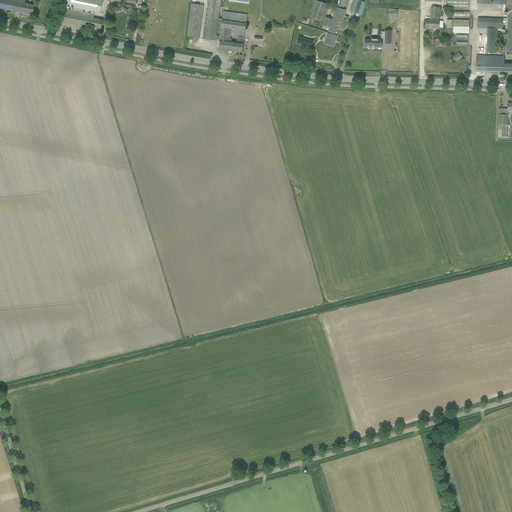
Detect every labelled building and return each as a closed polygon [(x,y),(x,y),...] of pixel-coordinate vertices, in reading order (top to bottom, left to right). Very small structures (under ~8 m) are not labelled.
[(0,0),(0,8),(32,15),(34,5),(23,3),(24,0),(0,0)] [(67,0),(66,6),(73,8),(83,10),(85,10),(89,11),(100,13),(102,0),(67,0)] [(208,0),(203,39),(215,41),(216,39),(220,40),(218,49),(242,53),(244,43),(244,38),(238,37),(237,42),(232,41),(232,39),(229,39),(229,37),(227,37),(229,29),(237,30),(236,36),(244,37),(247,17),(223,14),(222,19),(219,18),(221,0),(208,0)] [(328,33),(337,36),(345,10),(343,10),(346,0),(338,0),(336,7),(332,20),(326,18),(323,26),(330,28),(328,33)] [(358,17),(359,14),(361,15),(365,2),(358,0),(354,0),(351,12),(356,14),(355,16),(358,17)] [(507,16),(507,54),(511,54),(511,0),(477,0),(477,4),(505,4),(505,16),(507,16)] [(317,1),(311,17),(321,20),(326,4),(317,1)] [(199,38),(200,34),(204,5),(192,4),(187,37),(199,38)] [(438,27),(438,22),(438,18),(439,18),(439,7),(431,6),(431,20),(426,20),(426,27),(438,27)] [(83,12),(83,10),(73,8),(73,10),(65,9),(62,21),(101,29),(102,20),(93,18),(94,14),(94,12),(91,12),(91,14),(88,13),(89,11),(85,10),(85,13),(83,12)] [(497,36),(497,31),(498,29),(503,29),(503,19),(478,18),(478,28),(488,28),(488,36),(497,36)] [(453,34),(468,34),(469,34),(469,21),(454,20),(452,20),(451,29),(451,33),(453,33),(453,34)] [(385,40),(381,40),(379,39),(379,38),(370,38),(370,39),(365,39),(365,47),(367,47),(367,48),(370,48),(370,47),(372,47),(372,48),(374,48),(374,47),(382,48),(382,43),(385,43),(385,44),(391,44),(391,31),(385,31),(385,32),(385,40)] [(337,36),(328,33),(324,44),(334,47),(337,36)] [(296,43),(311,48),(313,41),(308,40),(308,39),(307,43),(302,42),(303,38),(298,37),(296,43)] [(459,53),(456,55),(452,58),(455,62),(459,59),(462,56),(459,53)] [(476,72),(511,72),(511,63),(504,63),(505,57),(476,56),(476,72)] [(507,125),(507,115),(507,109),(498,108),(498,115),(498,125),(507,125)]
